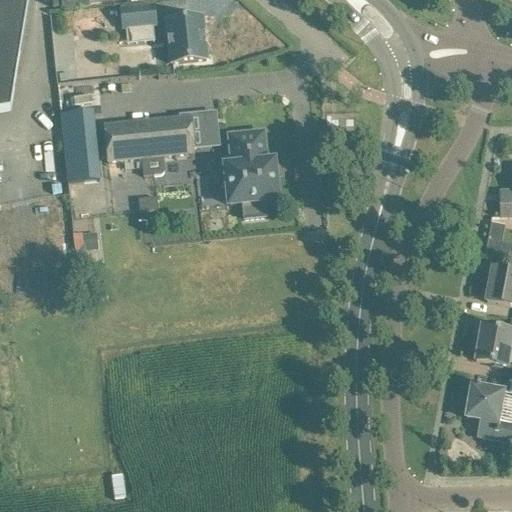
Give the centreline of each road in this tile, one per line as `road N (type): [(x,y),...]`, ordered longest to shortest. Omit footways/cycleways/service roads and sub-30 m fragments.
road 1 (unclassified): [(483,58),(486,86),(475,124),(413,237),(392,350),(395,499)]
road 2 (tertiary): [(364,511),(358,336),(404,111),(402,57)]
